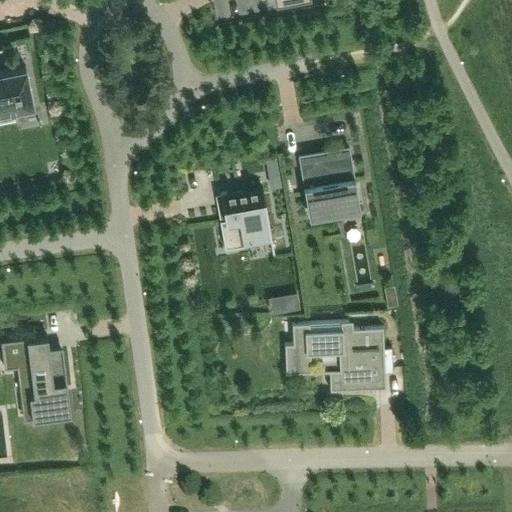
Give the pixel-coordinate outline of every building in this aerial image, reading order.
[(0,120),(14,118),(12,108),(33,104),(25,66),(0,71),(0,120)] [(360,207),(349,149),(332,152),(332,156),(317,158),(316,154),(298,157),(308,216),(360,207)] [(276,154),(265,157),(268,177),(280,175),(276,154)] [(269,238),(272,252),(274,252),(262,185),(220,193),(223,211),(224,211),(225,218),(219,219),(224,248),(245,244),(248,243),(247,242),(268,238),(269,238)] [(394,284),(384,286),(387,306),(397,304),(394,284)] [(280,295),(269,297),(271,312),(283,311),(280,295)] [(343,368),(328,368),(329,389),(349,389),(348,384),(380,383),(379,372),(392,371),(391,347),(383,347),(382,326),(348,327),(348,320),(289,322),(289,324),(304,324),(305,341),(284,342),(285,369),(310,368),(309,351),(342,349),(343,368)] [(68,393),(67,393),(61,351),(49,352),(48,348),(47,336),(1,342),(4,368),(17,367),(30,365),(34,395),(29,395),(32,418),(70,414),(68,393)] [(64,492),(19,497),(20,511),(68,511),(68,506),(66,506),(64,492)]
